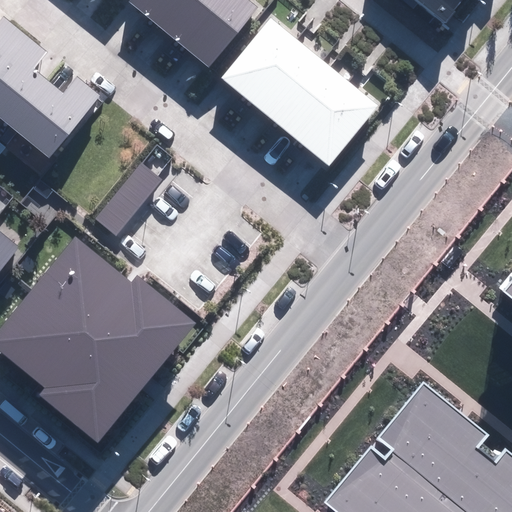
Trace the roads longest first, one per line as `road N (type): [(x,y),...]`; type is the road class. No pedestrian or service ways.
road 1 (residential): [(29,0),(350,260)]
road 2 (tertiary): [(350,260),(146,511)]
road 3 (tertiary): [(511,63),(350,260)]
road 4 (residential): [(0,430),(99,511)]
